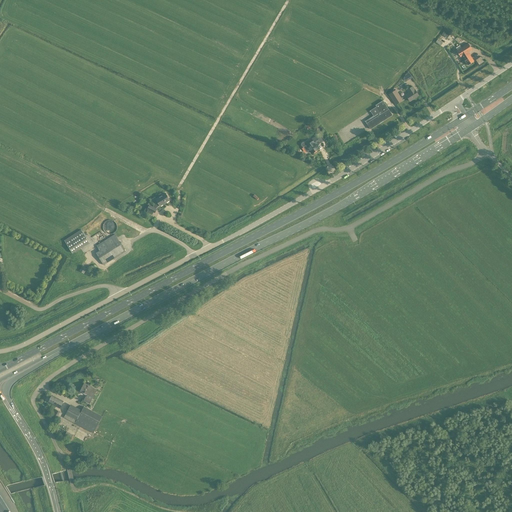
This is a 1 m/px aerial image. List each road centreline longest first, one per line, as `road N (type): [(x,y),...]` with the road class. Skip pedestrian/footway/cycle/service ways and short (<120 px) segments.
road 1 (unclassified): [(75,490),(32,402),(58,371),(248,263),(317,230),(349,227),(487,152)]
road 2 (primary): [(462,117),(0,370)]
road 3 (primary): [(50,355),(469,128)]
road 4 (unclassified): [(120,294),(312,190)]
road 5 (unclassified): [(327,182),(449,105)]
road 6 (unclassified): [(0,351),(120,294)]
road 7 (unclassified): [(0,289),(38,310),(100,286),(120,294)]
road 8 (motorway): [(55,511),(35,451),(3,399)]
